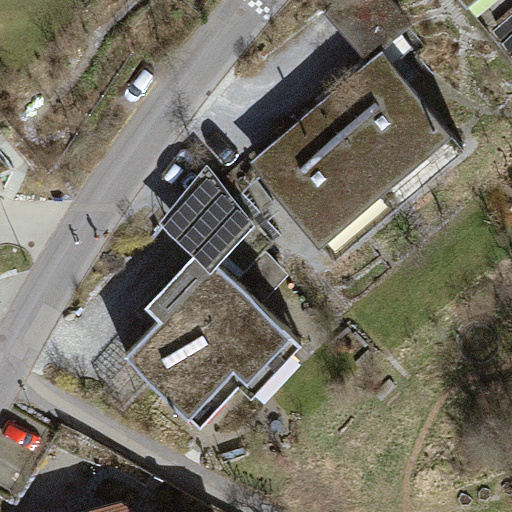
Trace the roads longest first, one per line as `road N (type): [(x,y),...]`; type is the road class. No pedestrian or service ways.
road 1 (residential): [(0,371),(140,145),(255,0)]
road 2 (track): [(0,371),(254,511)]
